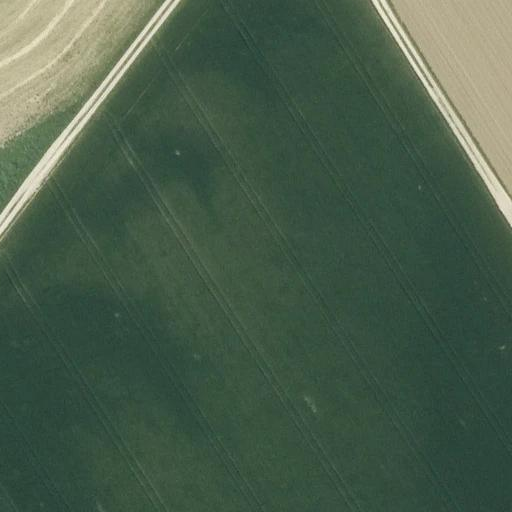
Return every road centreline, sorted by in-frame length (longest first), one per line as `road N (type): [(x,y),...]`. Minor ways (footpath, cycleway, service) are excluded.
road 1 (track): [(0,229),(174,0)]
road 2 (track): [(376,0),(511,214)]
